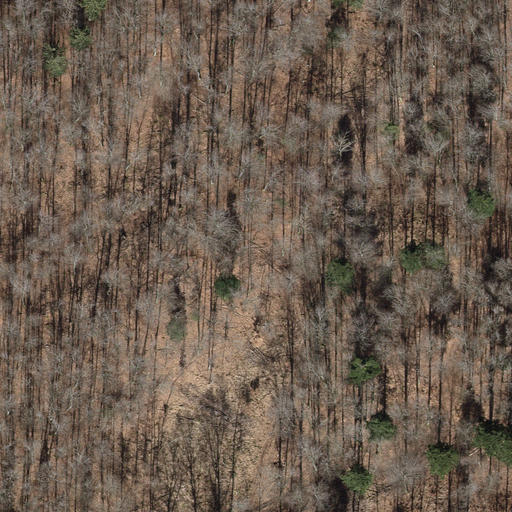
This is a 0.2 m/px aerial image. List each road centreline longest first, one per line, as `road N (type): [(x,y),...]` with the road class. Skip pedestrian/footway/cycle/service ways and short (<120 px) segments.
road 1 (track): [(260,511),(348,202),(410,65),(470,0)]
road 2 (track): [(262,511),(511,422)]
